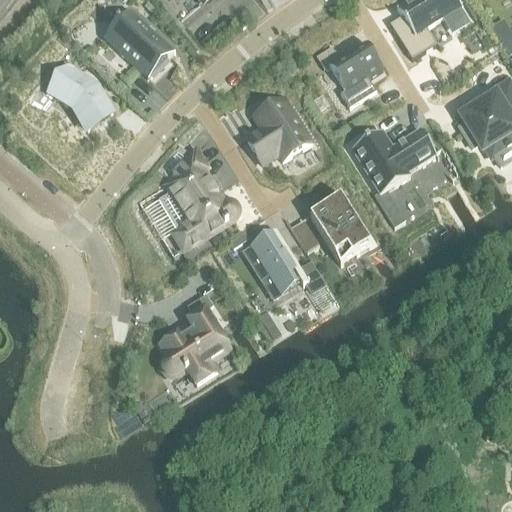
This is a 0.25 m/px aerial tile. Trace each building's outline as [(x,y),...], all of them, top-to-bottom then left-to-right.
[(113,0),(122,8),(129,0),(113,0)] [(402,22),(389,29),(411,65),(436,50),(426,34),(442,24),(461,12),(453,0),(416,0),(396,13),(402,22)] [(154,12),(148,6),(143,10),(150,17),(154,12)] [(104,42),(103,43),(147,85),(173,57),(173,58),(174,57),(130,15),(120,26),(119,25),(116,28),(117,29),(105,42),(104,42)] [(511,37),(500,45),(509,61),(511,59),(511,37)] [(331,50),(315,60),(324,74),(329,71),(345,96),(340,99),(349,113),(376,96),(368,84),(380,76),(374,67),(377,65),(370,55),(368,56),(362,47),(348,56),(350,58),(340,65),(331,50)] [(68,71),(50,95),(71,111),(87,135),(112,118),(95,93),(68,71)] [(465,128),(458,132),(471,153),(478,148),(482,155),(486,153),(491,161),(494,160),(500,170),(499,170),(500,172),(501,171),(501,170),(511,163),(511,93),(508,87),(478,105),(462,115),(464,119),(461,121),(465,128)] [(262,136),(246,146),(262,170),(277,161),(282,167),(311,149),(283,104),(253,122),(262,136)] [(381,136),(351,154),(380,200),(386,196),(409,181),(407,178),(436,160),(420,135),(392,153),(381,136)] [(169,196),(158,203),(178,234),(172,237),(184,255),(233,225),(236,222),(237,217),(237,213),(234,209),(231,207),(226,206),(221,206),(202,176),(206,173),(196,156),(165,189),(169,196)] [(346,199),(310,222),(315,230),(340,270),(343,268),(342,266),(340,267),(338,263),(352,254),(356,260),(376,247),(346,199)] [(398,216),(388,222),(394,233),(404,226),(398,216)] [(303,225),(291,233),(307,258),(319,251),(303,225)] [(228,245),(232,252),(249,242),(244,235),(228,245)] [(221,237),(211,243),(215,250),(225,243),(221,237)] [(277,239),(244,259),(274,308),(282,303),(285,307),(307,293),(311,300),(326,291),(311,266),(298,274),(277,239)] [(176,338),(160,348),(169,362),(167,363),(163,367),(162,372),(164,377),(168,380),(174,381),(184,376),(185,377),(188,375),(196,390),(217,377),(211,367),(229,355),(205,316),(212,311),(205,300),(187,310),(194,321),(188,325),(194,334),(179,343),(176,338)]
